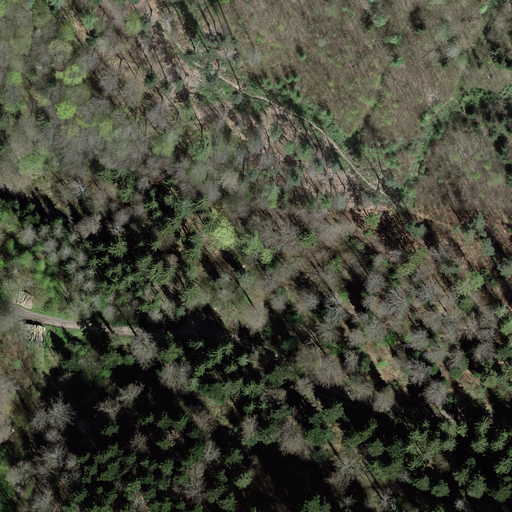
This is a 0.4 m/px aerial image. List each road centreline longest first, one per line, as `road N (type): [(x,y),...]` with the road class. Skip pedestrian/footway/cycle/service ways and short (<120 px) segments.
road 1 (track): [(214,327),(360,401),(511,425)]
road 2 (track): [(0,185),(76,228),(214,327)]
road 3 (track): [(0,303),(49,320),(142,332),(214,327)]
